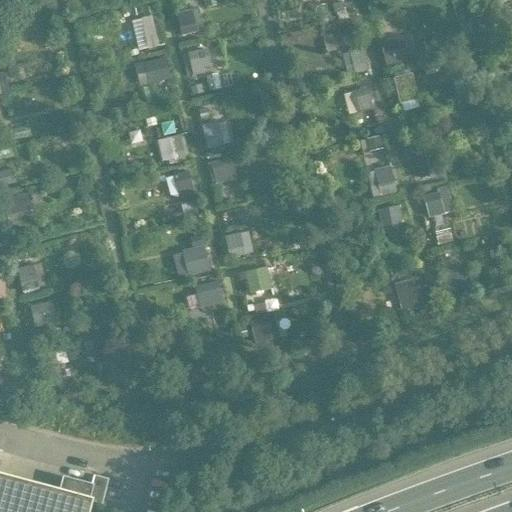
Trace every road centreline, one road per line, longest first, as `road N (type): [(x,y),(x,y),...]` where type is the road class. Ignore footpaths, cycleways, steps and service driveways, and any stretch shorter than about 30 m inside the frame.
road 1 (residential): [(159,465),(0,429)]
road 2 (motorway): [(511,466),(389,511)]
